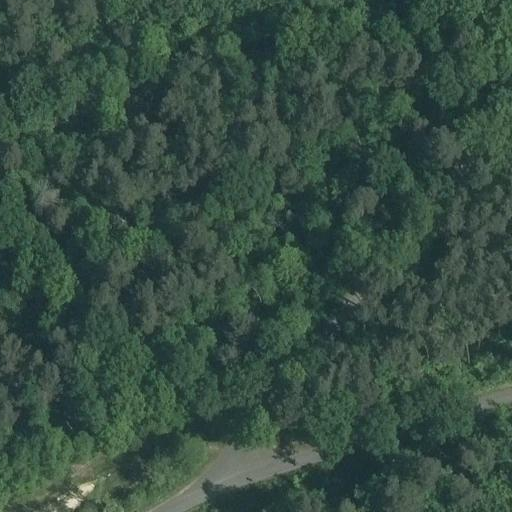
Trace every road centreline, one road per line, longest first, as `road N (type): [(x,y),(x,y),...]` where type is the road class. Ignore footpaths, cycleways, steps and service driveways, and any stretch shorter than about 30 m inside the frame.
road 1 (track): [(0,103),(511,21)]
road 2 (unclassified): [(232,474),(511,105)]
road 3 (unclassified): [(511,394),(232,474)]
road 4 (track): [(168,431),(9,252),(0,207)]
